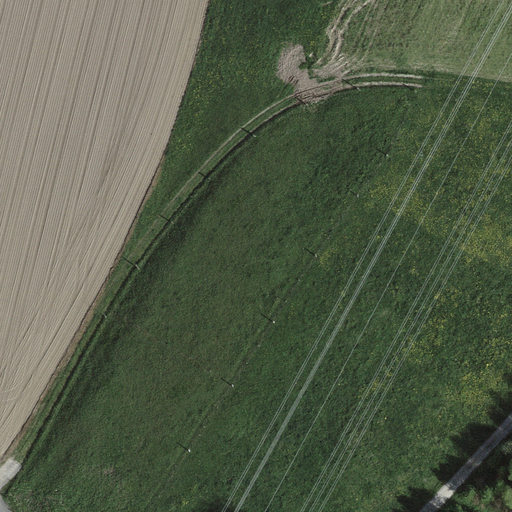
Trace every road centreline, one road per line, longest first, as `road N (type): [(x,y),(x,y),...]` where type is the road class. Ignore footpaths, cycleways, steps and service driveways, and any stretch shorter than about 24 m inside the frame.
road 1 (track): [(511,93),(359,79),(300,96),(240,135),(136,252),(0,479)]
road 2 (track): [(418,511),(511,410)]
